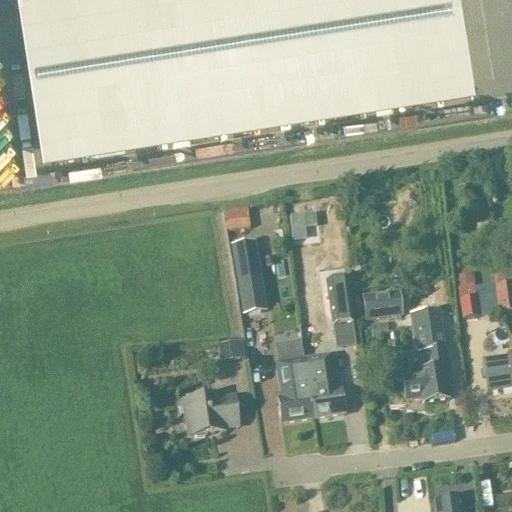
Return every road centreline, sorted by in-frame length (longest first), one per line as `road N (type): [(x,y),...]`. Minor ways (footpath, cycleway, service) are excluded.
road 1 (unknown): [(511,59),(502,90),(458,102),(25,166),(4,0)]
road 2 (unclassified): [(0,223),(511,146)]
road 3 (unclassified): [(290,473),(511,442)]
